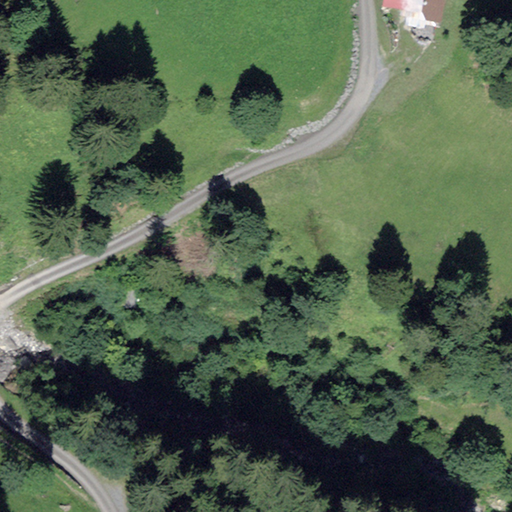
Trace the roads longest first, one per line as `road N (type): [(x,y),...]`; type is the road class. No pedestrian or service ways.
road 1 (track): [(0,314),(37,281),(338,127),(363,89),(370,47),(364,0)]
road 2 (track): [(111,511),(67,459),(0,408)]
